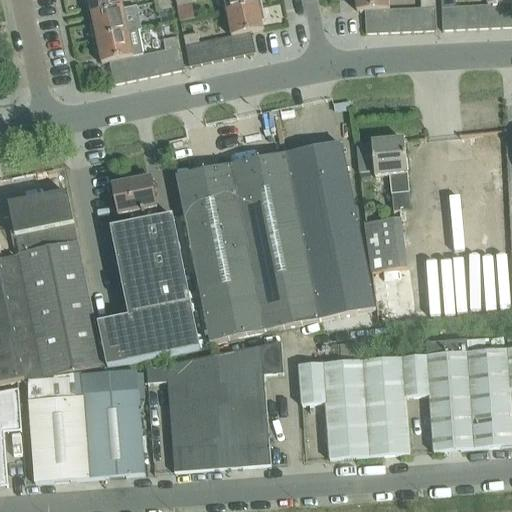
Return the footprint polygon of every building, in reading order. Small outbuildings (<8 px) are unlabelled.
[(123,12),(120,0),(84,0),(86,10),(89,10),(91,18),(123,12)] [(192,7),(190,0),(175,0),(178,10),(192,7)] [(223,0),(226,15),(261,8),(259,0),(223,0)] [(390,11),(389,0),(352,0),(353,4),(357,4),(357,14),(365,13),(377,12),(389,12),(390,11)] [(435,0),(423,0),(421,0),(421,10),(424,10),(436,9),(435,0)] [(455,0),(441,0),(442,9),(454,9),(456,9),(455,0)] [(172,11),(170,1),(155,4),(158,14),(172,11)] [(504,31),(502,6),(490,7),(491,31),(504,31)] [(511,30),(511,6),(502,6),(504,31),(511,30)] [(479,32),(478,7),(466,8),(467,32),(479,32)] [(491,31),(490,7),(488,7),(478,7),(479,32),(491,31)] [(264,22),(261,8),(226,15),(231,39),(240,37),(251,35),(263,32),(261,23),(264,22)] [(467,32),(466,8),(456,9),(454,9),(455,33),(467,32)] [(93,26),(89,27),(93,42),(139,33),(142,32),(137,9),(123,12),(91,18),(93,26)] [(437,34),(436,9),(424,10),(425,34),(437,34)] [(455,33),(454,9),(442,9),(443,33),(455,33)] [(414,35),(412,10),(401,11),(402,35),(414,35)] [(425,34),(424,10),(421,10),(412,10),(414,35),(425,34)] [(402,35),(401,11),(390,11),(389,12),(390,36),(402,35)] [(378,36),(377,12),(365,13),(366,37),(378,36)] [(390,36),(389,12),(377,12),(378,36),(390,36)] [(139,33),(93,42),(96,58),(100,57),(101,66),(109,64),(121,62),(132,60),(144,57),(139,33)] [(198,35),(184,38),(183,38),(185,49),(196,46),(200,45),(198,35)] [(255,56),(251,35),(240,37),(244,59),(255,56)] [(244,59),(240,37),(231,39),(229,39),(233,61),(244,59)] [(179,50),(177,39),(163,42),(166,53),(167,52),(179,50)] [(233,61),(229,39),(218,41),(222,63),(233,61)] [(222,63),(218,41),(207,44),(211,65),(222,63)] [(211,65),(207,44),(200,45),(196,46),(200,68),(211,65)] [(200,68),(196,46),(185,49),(189,70),(200,68)] [(184,73),(179,50),(167,52),(172,76),(184,73)] [(167,52),(166,53),(156,55),(160,78),(172,76),(167,52)] [(160,78),(156,55),(144,57),(149,80),(160,78)] [(149,80),(144,57),(132,60),(137,83),(149,80)] [(137,83),(132,60),(121,62),(125,85),(137,83)] [(125,85),(121,62),(109,64),(114,87),(125,85)] [(405,142),(373,146),(377,180),(390,179),(394,214),(411,213),(408,177),(409,177),(405,142)] [(375,313),(342,147),(287,158),(320,324),(375,313)] [(320,324),(287,158),(232,169),(266,335),(320,324)] [(266,335),(232,169),(178,180),(211,346),(266,335)] [(361,175),(362,184),(371,183),(371,174),(361,175)] [(196,353),(172,236),(169,219),(158,221),(157,211),(158,211),(152,181),(113,188),(119,219),(131,217),(133,226),(111,230),(128,320),(98,326),(108,371),(196,353)] [(20,259),(0,263),(25,383),(28,382),(44,381),(103,369),(68,197),(10,208),(20,259)] [(401,221),(365,226),(367,239),(403,235),(401,221)] [(0,387),(25,383),(0,263),(0,260),(0,387)] [(282,345),(214,358),(222,472),(271,469),(264,378),(284,377),(282,345)] [(511,352),(467,356),(474,452),(511,449),(511,409),(511,393),(511,392),(511,352)] [(474,452),(467,356),(414,360),(417,400),(429,399),(433,456),(474,452)] [(222,472),(214,358),(147,372),(148,387),(168,386),(175,476),(222,472)] [(406,401),(417,400),(414,360),(363,364),(370,460),(410,457),(406,401)] [(370,460),(363,364),(299,369),(302,409),(326,407),(330,463),(370,460)] [(146,478),(137,372),(82,377),(91,483),(146,478)] [(91,483),(82,377),(28,383),(35,487),(91,483)] [(19,392),(0,396),(0,489),(8,489),(4,435),(22,434),(19,392)]
